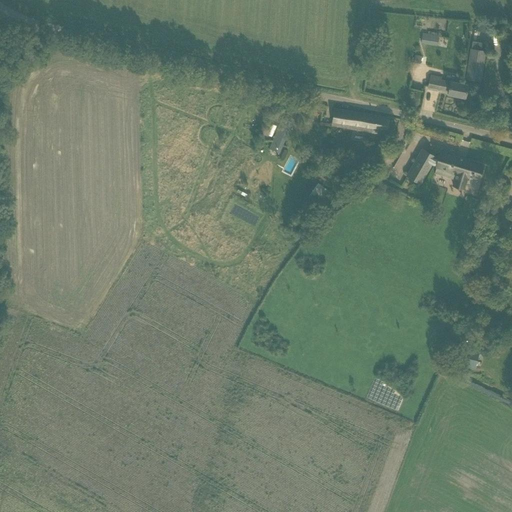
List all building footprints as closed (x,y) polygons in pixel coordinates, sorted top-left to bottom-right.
[(479,23),(478,32),(490,33),(492,25),(479,23)] [(437,45),(438,35),(437,35),(437,32),(424,30),(424,33),(423,33),(421,43),(437,45)] [(485,51),(471,49),(466,79),(480,81),(485,51)] [(441,78),(430,75),(427,87),(448,92),(448,94),(465,98),(467,85),(450,82),(450,83),(441,81),(441,78)] [(334,108),(331,126),(386,135),(388,118),(389,118),(334,108)] [(278,128),(273,141),(282,145),(288,132),(292,123),(282,119),(278,128)] [(379,168),(380,163),(387,138),(385,137),(383,143),(378,141),(372,166),(379,168)] [(407,174),(407,175),(408,176),(408,175),(419,182),(420,183),(421,182),(421,181),(428,169),(428,170),(429,168),(428,168),(431,164),(436,166),(438,160),(435,159),(434,158),(431,156),(421,151),(415,161),(414,162),(415,162),(407,173),(407,174)] [(436,167),(434,173),(454,179),(454,180),(455,180),(453,184),(463,187),(464,183),(475,186),(475,185),(476,179),(480,180),(480,179),(483,167),(484,167),(484,166),(465,160),(464,160),(457,158),(456,158),(456,157),(457,157),(457,156),(440,151),(440,152),(441,152),(438,160),(436,166),(436,167)] [(316,179),(334,192),(338,186),(341,189),(346,182),(341,179),(343,175),(327,163),(316,179)] [(308,195),(319,204),(329,191),(317,182),(308,195)] [(474,266),(482,270),(485,263),(478,259),(474,266)] [(469,271),(463,277),(468,283),(474,277),(469,271)] [(462,363),(476,367),(479,354),(466,350),(462,363)]
